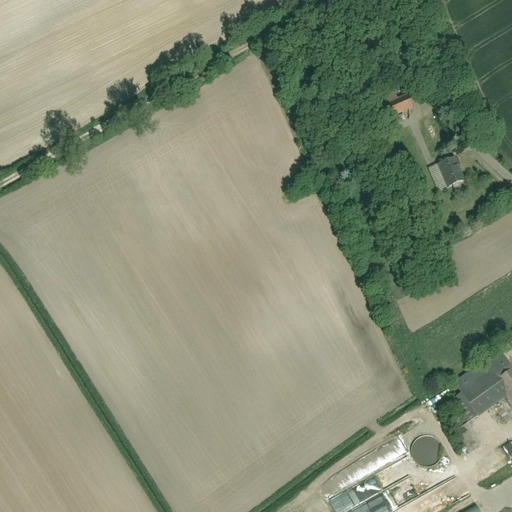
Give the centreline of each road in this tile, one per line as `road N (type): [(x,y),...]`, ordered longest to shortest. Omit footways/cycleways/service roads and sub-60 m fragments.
road 1 (track): [(318,0),(198,66),(172,96),(0,188)]
road 2 (residential): [(511,183),(461,137),(407,0)]
